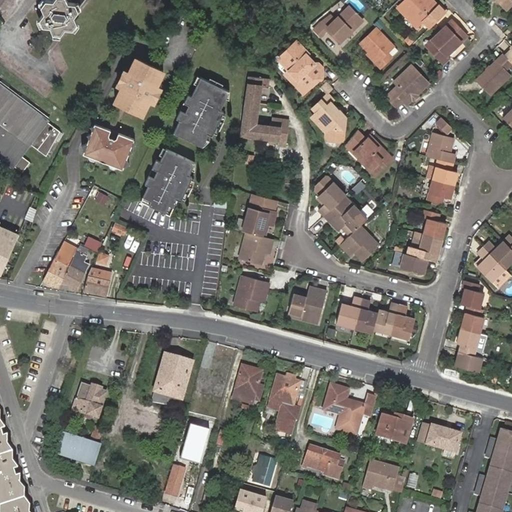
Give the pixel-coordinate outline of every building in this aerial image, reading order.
[(44,0),(40,5),(43,11),(51,0),(44,0)] [(51,0),(43,11),(50,26),(51,28),(64,28),(65,27),(73,16),(74,15),(66,0),(51,0)] [(66,0),(74,15),(84,0),(66,0)] [(406,0),(399,7),(418,27),(424,21),(440,5),(434,0),(406,0)] [(424,21),(431,28),(447,13),(440,5),(424,21)] [(349,35),(352,31),(365,19),(351,6),(337,19),(333,15),(321,24),(340,43),(349,35)] [(42,25),(50,26),(43,11),(39,18),(42,25)] [(72,28),(76,23),(73,16),(65,27),(72,28)] [(451,20),(431,40),(435,44),(429,50),(443,64),(450,58),(447,56),(467,36),(451,20)] [(362,42),(370,51),(379,60),(377,62),(382,67),(394,56),(389,51),(395,46),(378,28),(362,42)] [(431,40),(425,46),(429,50),(435,44),(431,40)] [(281,61),(289,70),(302,83),(301,84),(308,90),(319,79),(323,79),(323,69),(318,63),(314,63),(311,59),(309,60),(306,57),(307,56),(309,54),(297,42),(285,54),(287,55),(281,61)] [(379,60),(370,51),(368,53),(377,62),(379,60)] [(505,54),(479,79),(492,94),(511,74),(506,68),(511,62),(511,60),(506,55),(505,54)] [(116,103),(121,105),(143,60),(138,58),(132,71),(124,87),(116,103)] [(421,59),(417,62),(422,67),(425,64),(421,59)] [(143,60),(121,105),(141,115),(145,106),(150,108),(153,101),(161,86),(164,79),(160,76),(163,70),(143,60)] [(414,99),(420,93),(430,83),(412,65),(394,82),(398,86),(387,97),(397,107),(405,100),(408,104),(414,99)] [(119,85),(124,87),(132,71),(127,69),(119,85)] [(302,83),(289,70),(286,73),(305,93),(308,90),(301,84),(302,83)] [(256,124),(261,87),(268,88),(270,78),(249,76),(242,136),(279,140),(278,144),(287,145),(290,120),(273,118),(273,126),(256,124)] [(214,136),(215,134),(218,128),(209,123),(213,116),(222,120),(224,115),(226,112),(222,111),(232,91),(204,77),(194,97),(190,95),(179,118),(182,120),(176,133),(204,147),(211,135),(214,136)] [(0,159),(4,162),(2,165),(4,167),(13,155),(14,156),(10,162),(24,171),(31,161),(22,154),(31,142),(47,154),(55,140),(58,142),(64,133),(47,120),(49,118),(29,102),(31,99),(23,93),(21,97),(9,88),(11,85),(3,78),(1,81),(0,80),(0,159)] [(165,88),(161,86),(153,101),(157,103),(165,88)] [(333,101),(327,95),(313,108),(319,114),(324,120),(328,124),(326,136),(336,138),(338,129),(345,130),(347,116),(336,116),(333,112),(337,108),(332,103),(333,101)] [(145,117),(150,108),(145,106),(141,115),(145,117)] [(213,116),(209,123),(218,128),(215,134),(218,135),(222,130),(224,126),(226,122),(227,117),(224,115),(222,120),(213,116)] [(443,115),(437,122),(449,132),(454,125),(443,115)] [(82,147),(85,153),(84,155),(89,157),(91,161),(94,162),(97,160),(109,165),(111,168),(115,169),(118,168),(124,170),(125,167),(129,165),(128,160),(130,155),(133,153),(132,149),(133,146),(136,145),(135,141),(135,140),(119,134),(117,138),(114,140),(112,138),(110,138),(109,135),(111,131),(95,125),(95,126),(91,128),(93,131),(91,135),(88,137),(89,140),(88,145),(82,147)] [(511,131),(504,125),(499,131),(506,137),(511,131)] [(366,139),(357,131),(346,145),(354,153),(356,150),(362,157),(360,159),(372,171),(382,161),(387,165),(393,159),(376,141),(374,144),(368,137),(366,139)] [(370,135),(368,137),(374,144),(376,141),(370,135)] [(431,144),(425,169),(436,172),(451,176),(453,166),(449,165),(446,165),(447,159),(450,160),(452,150),(431,144)] [(182,202),(183,200),(185,195),(176,191),(180,182),(189,186),(193,177),(190,176),(196,164),(168,149),(161,162),(158,160),(146,185),(149,186),(143,198),(151,202),(149,206),(170,217),(178,200),(182,202)] [(354,153),(360,159),(362,157),(356,150),(354,153)] [(436,172),(431,190),(452,196),(456,183),(450,181),(451,176),(436,172)] [(321,193),(335,180),(331,176),(326,176),(318,185),(317,189),(321,193)] [(195,181),(192,180),(189,186),(180,182),(176,191),(185,195),(183,200),(186,201),(189,197),(194,187),(195,181)] [(346,195),(348,194),(335,180),(321,193),(319,195),(326,202),(319,209),(326,215),(346,195)] [(431,190),(426,209),(440,212),(441,213),(442,207),(449,209),(452,196),(431,190)] [(238,217),(235,228),(242,230),(247,231),(265,236),(268,228),(264,227),(266,223),(268,224),(272,225),(276,210),(273,210),(276,199),(253,193),(251,203),(249,203),(245,220),(238,217)] [(229,208),(231,196),(217,194),(215,206),(229,208)] [(368,219),(346,195),(326,215),(337,227),(340,224),(343,227),(351,235),(361,225),(368,219)] [(369,214),(374,209),(368,202),(363,207),(369,214)] [(427,218),(424,233),(442,238),(446,223),(438,221),(440,212),(426,209),(425,208),(423,217),(427,218)] [(22,234),(0,223),(0,278),(1,278),(22,234)] [(126,228),(116,223),(113,228),(123,234),(126,228)] [(380,245),(361,225),(351,235),(341,245),(352,256),(355,252),(357,250),(359,253),(357,255),(364,261),(380,245)] [(265,236),(247,231),(240,258),(262,264),(264,256),(262,255),(263,252),(265,252),(270,253),(273,238),(265,236)] [(415,247),(413,255),(427,259),(429,251),(438,254),(442,238),(424,233),(419,248),(415,247)] [(77,254),(79,249),(82,244),(85,237),(81,234),(72,251),(77,254)] [(100,249),(104,240),(90,234),(86,242),(100,249)] [(492,241),(485,248),(506,268),(511,262),(511,247),(505,240),(498,247),(492,241)] [(71,265),(63,281),(77,289),(91,263),(86,260),(89,255),(86,254),(89,248),(82,244),(79,249),(77,254),(75,258),(74,259),(71,265)] [(72,251),(63,247),(61,251),(75,258),(77,254),(72,251)] [(394,263),(400,264),(404,249),(398,247),(394,263)] [(506,268),(485,248),(479,253),(486,260),(478,267),(493,281),(506,268)] [(75,258),(61,251),(46,282),(59,289),(63,281),(71,265),(74,259),(75,258)] [(413,255),(403,252),(399,266),(423,273),(427,259),(413,255)] [(109,253),(107,261),(113,263),(116,255),(109,253)] [(493,281),(500,289),(511,277),(511,274),(506,268),(493,281)] [(92,269),(89,275),(103,278),(105,272),(92,269)] [(89,275),(84,290),(107,295),(113,272),(105,270),(105,272),(103,278),(89,275)] [(261,295),(265,296),(269,280),(242,273),(234,303),(257,309),(260,299),(261,295)] [(467,290),(463,305),(468,307),(481,310),(485,294),(478,293),(480,285),(466,282),(464,289),(467,290)] [(310,285),(307,293),(307,296),(303,295),(304,293),(294,291),(288,314),(301,318),(319,322),(327,290),(310,285)] [(355,327),(363,298),(354,296),(351,305),(342,303),(337,322),(355,327)] [(371,300),(363,298),(355,327),(373,332),(374,328),(378,312),(368,309),(371,300)] [(389,311),(379,309),(378,312),(374,328),(392,333),(400,305),(391,303),(389,311)] [(408,307),(400,305),(392,333),(410,338),(415,318),(406,316),(408,307)] [(468,307),(463,329),(481,334),(485,318),(482,318),(484,311),(481,310),(468,307)] [(463,345),(461,352),(475,356),(481,334),(463,329),(459,344),(463,345)] [(167,352),(153,392),(155,392),(181,400),(183,401),(192,359),(167,352)] [(475,356),(461,352),(457,366),(480,372),(484,358),(475,356)] [(242,364),(235,387),(243,390),(242,395),(253,399),(262,371),(253,368),(253,367),(242,364)] [(278,375),(273,394),(271,400),(283,404),(280,411),(278,418),(287,420),(288,418),(295,420),(297,420),(300,409),(293,407),(300,383),(289,380),(290,378),(278,375)] [(82,382),(76,399),(83,401),(80,411),(85,413),(85,417),(90,418),(91,415),(98,417),(105,397),(100,395),(101,390),(102,387),(92,384),(92,385),(82,382)] [(332,383),(324,408),(341,413),(337,428),(356,434),(363,411),(372,413),(377,396),(368,393),(364,405),(346,399),(349,388),(332,383)] [(181,400),(155,392),(152,401),(179,406),(181,400)] [(83,401),(76,399),(70,418),(83,423),(85,417),(85,413),(80,411),(83,401)] [(283,404),(271,400),(268,407),(280,411),(283,404)] [(150,417),(152,412),(142,409),(140,414),(130,411),(124,429),(152,437),(157,419),(150,417)] [(32,511),(0,412),(0,511),(32,511)] [(382,415),(376,435),(405,443),(412,420),(402,416),(401,421),(382,415)] [(278,418),(275,429),(291,434),(295,420),(288,418),(287,420),(278,418)] [(209,430),(189,423),(180,454),(200,460),(209,430)] [(432,425),(423,423),(417,442),(426,445),(432,425)] [(432,425),(426,445),(455,453),(461,434),(432,425)] [(95,426),(90,438),(99,441),(103,429),(95,426)] [(102,444),(64,432),(57,451),(96,463),(102,444)] [(511,436),(501,433),(498,442),(495,452),(511,456),(511,436)] [(490,440),(487,449),(495,452),(498,442),(490,440)] [(303,468),(306,469),(307,466),(325,471),(325,473),(339,477),(343,461),(338,460),(340,454),(309,445),(303,468)] [(487,449),(484,459),(492,462),(495,452),(487,449)] [(511,477),(511,475),(511,456),(495,452),(490,470),(511,477)] [(260,455),(252,480),(269,485),(276,460),(260,455)] [(399,468),(370,459),(362,486),(372,489),(373,485),(392,491),(397,476),(399,468)] [(185,469),(174,465),(170,478),(180,482),(185,469)] [(484,489),(506,495),(511,477),(490,470),(487,479),(484,489)] [(393,490),(402,493),(408,472),(406,471),(404,478),(397,476),(393,490)] [(479,477),(476,486),(484,489),(487,479),(479,477)] [(476,486),(473,496),(482,499),(484,489),(476,486)] [(262,511),(267,498),(239,489),(232,511),(262,511)] [(494,511),(501,511),(506,495),(484,489),(482,499),(479,507),(494,511)] [(274,497),(269,511),(289,511),(292,502),(274,497)] [(314,511),(316,506),(303,502),(300,511),(295,509),(294,511),(314,511)]
